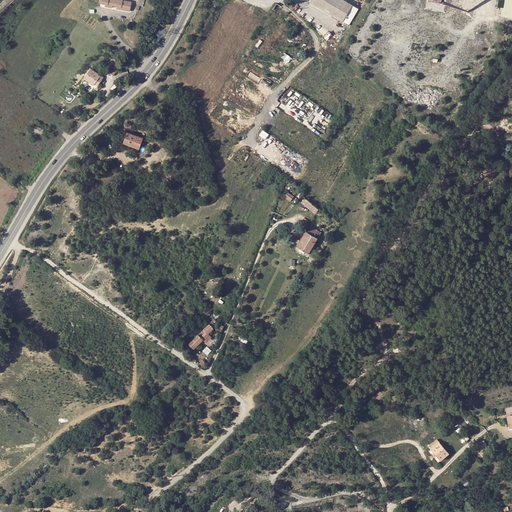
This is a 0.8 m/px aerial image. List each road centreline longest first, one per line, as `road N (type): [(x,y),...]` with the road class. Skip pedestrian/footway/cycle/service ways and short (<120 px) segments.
road 1 (track): [(330,418),(351,383),(384,354),(373,281),(477,124)]
road 2 (secondary): [(5,244),(50,170),(159,58),(190,0)]
road 3 (residential): [(233,511),(330,418),(385,486),(389,511)]
road 4 (unclassified): [(5,244),(38,253),(207,375)]
road 5 (unclassified): [(207,375),(239,398),(243,415),(144,511)]
road 6 (residential): [(207,375),(270,231),(290,219)]
road 7 (unknown): [(137,325),(127,397),(79,414),(45,444)]
